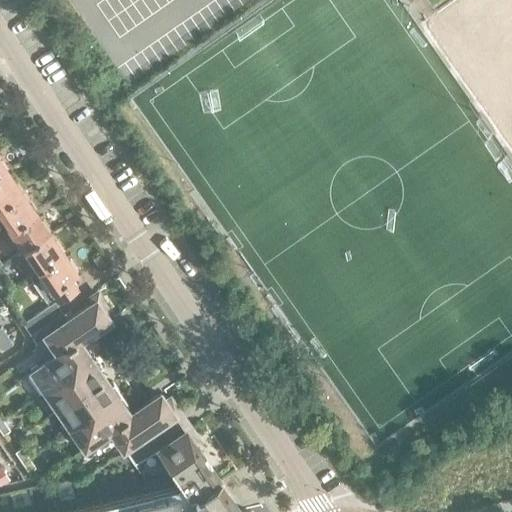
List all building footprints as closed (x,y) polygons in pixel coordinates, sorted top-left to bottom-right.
[(0,176),(9,171),(0,157),(0,176)] [(9,171),(0,176),(0,206),(23,191),(9,171)] [(36,211),(23,191),(0,206),(0,217),(0,218),(8,229),(36,211)] [(22,250),(50,231),(36,211),(8,229),(5,232),(9,238),(13,236),(22,250)] [(28,275),(64,251),(50,231),(22,250),(17,253),(31,273),(28,275)] [(64,251),(28,275),(34,284),(42,279),(56,300),(57,299),(64,310),(84,296),(70,276),(78,271),(64,251)] [(11,287),(4,277),(0,279),(0,288),(3,292),(11,287)] [(52,302),(49,298),(31,310),(34,314),(22,322),(30,333),(62,312),(54,301),(52,302)] [(78,338),(80,340),(110,320),(96,299),(50,330),(48,326),(32,336),(35,341),(45,335),(57,352),(78,338)] [(7,334),(0,338),(0,348),(1,350),(12,342),(7,334)] [(78,338),(57,352),(31,370),(45,390),(95,356),(88,345),(84,347),(80,340),(78,338)] [(102,366),(95,356),(45,390),(57,409),(104,377),(99,369),(102,366)] [(104,377),(57,409),(70,428),(121,393),(113,382),(110,385),(104,377)] [(165,400),(160,392),(129,413),(108,428),(110,431),(135,467),(158,451),(156,449),(183,430),(172,415),(179,410),(170,397),(165,400)] [(121,393),(70,428),(84,448),(110,431),(108,428),(129,413),(125,406),(128,404),(121,393)] [(3,419),(0,420),(0,429),(3,434),(10,429),(3,419)] [(156,449),(158,451),(182,486),(176,490),(83,511),(252,511),(247,508),(240,509),(227,511),(221,511),(220,504),(231,496),(194,442),(199,439),(190,426),(183,430),(156,449)] [(21,461),(29,456),(22,446),(15,451),(21,461)] [(29,456),(21,461),(28,471),(36,466),(29,456)]
